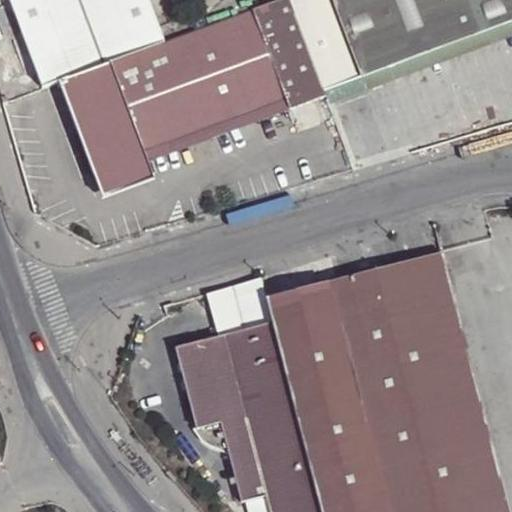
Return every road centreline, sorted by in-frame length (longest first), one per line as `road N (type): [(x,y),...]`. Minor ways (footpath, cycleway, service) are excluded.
road 1 (unclassified): [(15,319),(511,169)]
road 2 (tertiary): [(148,511),(97,453),(15,319)]
road 3 (unknown): [(203,260),(184,197),(102,208),(48,149)]
road 4 (tertiary): [(15,319),(27,397),(67,466),(106,511)]
road 5 (unknown): [(397,203),(386,135),(511,89)]
road 6 (unknown): [(142,278),(179,422)]
